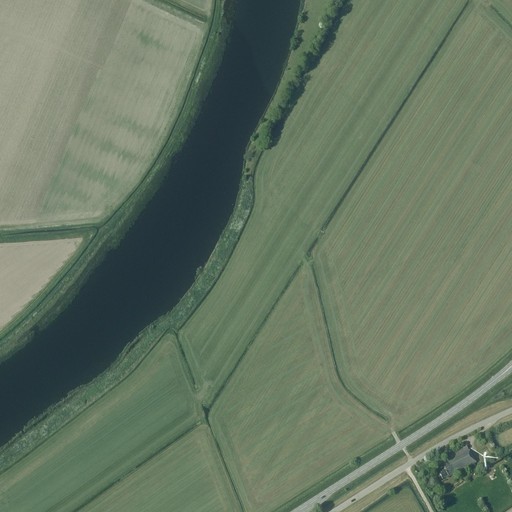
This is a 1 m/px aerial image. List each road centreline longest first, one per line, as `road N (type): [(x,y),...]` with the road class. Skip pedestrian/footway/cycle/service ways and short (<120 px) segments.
road 1 (primary): [(296,511),(498,377)]
road 2 (unclassified): [(333,511),(511,410)]
